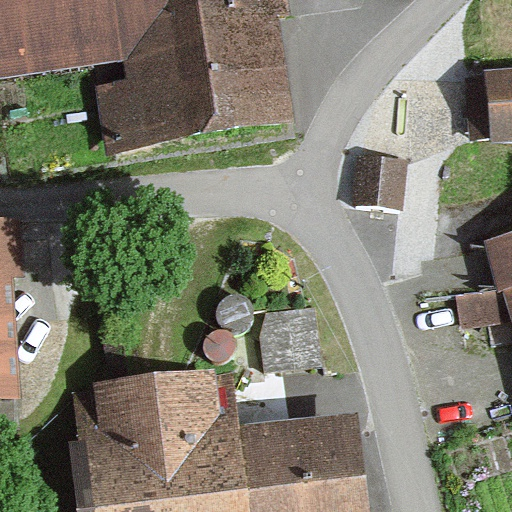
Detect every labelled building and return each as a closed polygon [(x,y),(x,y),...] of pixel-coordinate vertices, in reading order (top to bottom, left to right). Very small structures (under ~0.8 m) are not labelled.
[(141,92),(102,98),(110,149),(150,143),(150,144),(273,125),(258,24),(254,0),(0,0),(0,46),(102,31),(102,33),(133,29),(141,92)] [(511,76),(483,79),(488,145),(511,143),(511,76)] [(399,164),(356,160),(351,211),(395,216),(399,164)] [(511,240),(487,248),(489,252),(486,252),(498,293),(504,293),(511,290),(511,240)] [(318,369),(310,311),(262,317),(256,341),(260,376),(318,369)] [(172,388),(70,401),(83,511),(351,511),(342,433),(236,446),(234,436),(233,436),(226,381),(172,388)]
